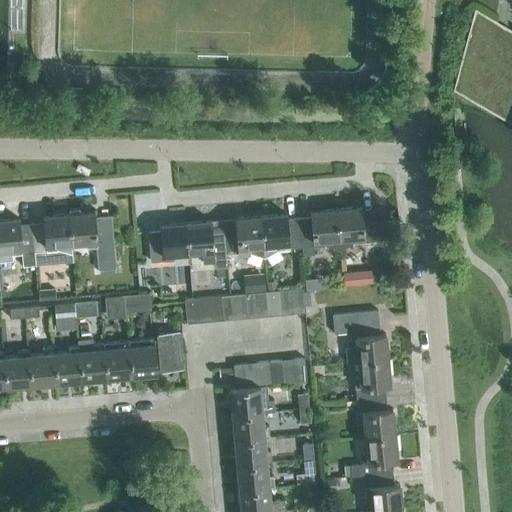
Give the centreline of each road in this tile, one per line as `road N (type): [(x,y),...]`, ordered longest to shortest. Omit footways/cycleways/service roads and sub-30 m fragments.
road 1 (residential): [(453,511),(423,173),(413,157),(0,151)]
road 2 (residential): [(0,411),(193,395),(204,511)]
